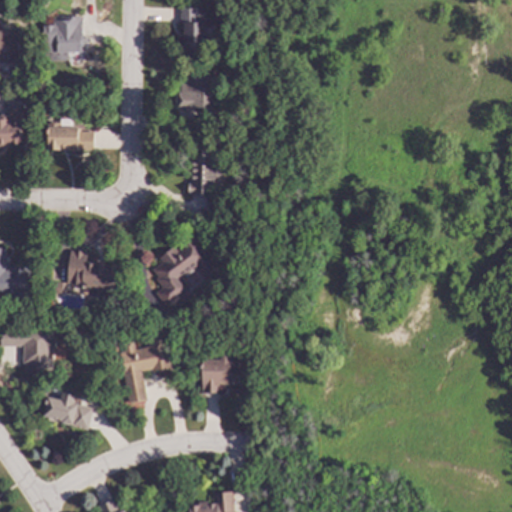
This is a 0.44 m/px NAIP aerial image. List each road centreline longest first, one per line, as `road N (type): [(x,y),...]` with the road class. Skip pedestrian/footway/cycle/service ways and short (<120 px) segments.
road 1 (residential): [(46,501),(103,466),(164,448),(251,445)]
road 2 (residential): [(132,0),(130,202)]
road 3 (residential): [(0,202),(130,202)]
